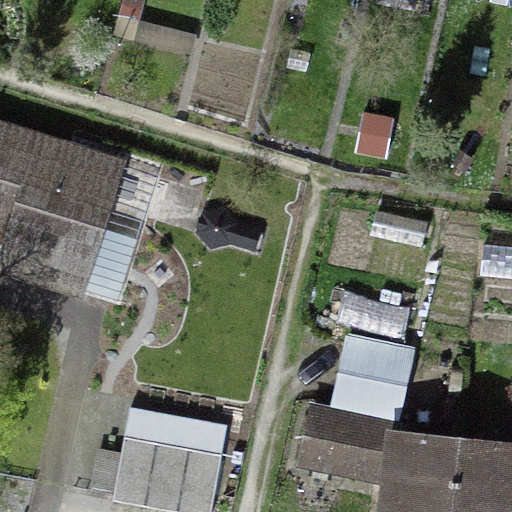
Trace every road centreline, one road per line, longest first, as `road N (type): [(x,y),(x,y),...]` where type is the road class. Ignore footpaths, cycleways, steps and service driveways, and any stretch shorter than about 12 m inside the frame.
road 1 (residential): [(320,176),(238,511)]
road 2 (residential): [(0,77),(320,176)]
road 3 (residential): [(320,176),(511,207)]
